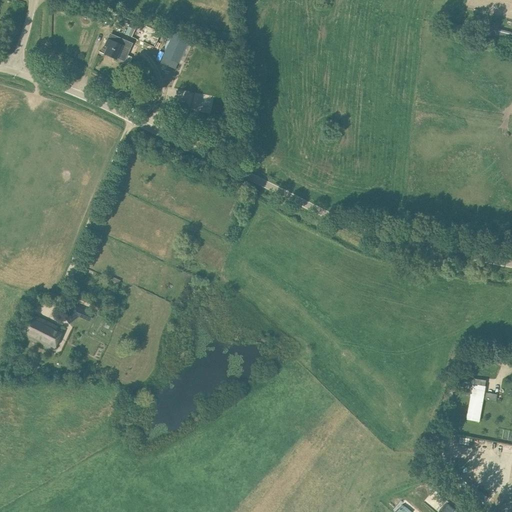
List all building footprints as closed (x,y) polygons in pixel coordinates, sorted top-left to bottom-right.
[(229,0),(198,0),(198,1),(199,4),(200,7),(202,9),(204,11),(207,13),(210,14),(213,15),(216,14),(218,14),(221,13),(224,10),(227,8),(228,6),(229,3),(229,0)] [(124,16),(117,31),(154,48),(161,32),(124,16)] [(511,32),(498,29),(496,38),(511,41),(511,32)] [(176,69),(189,39),(174,32),(160,62),(176,69)] [(108,47),(105,55),(116,60),(123,45),(108,39),(105,46),(108,47)] [(197,77),(204,62),(187,55),(180,70),(197,77)] [(219,65),(217,83),(225,84),(227,66),(219,65)] [(120,281),(113,278),(110,283),(117,287),(120,281)] [(68,322),(79,313),(73,305),(62,314),(68,322)] [(53,351),(63,329),(33,315),(23,337),(53,351)] [(24,371),(32,375),(40,359),(31,355),(24,371)] [(473,384),(467,420),(479,422),(485,386),(473,384)] [(474,511),(483,500),(474,493),(465,505),(474,511)] [(406,501),(398,511),(411,511),(415,508),(406,501)]
